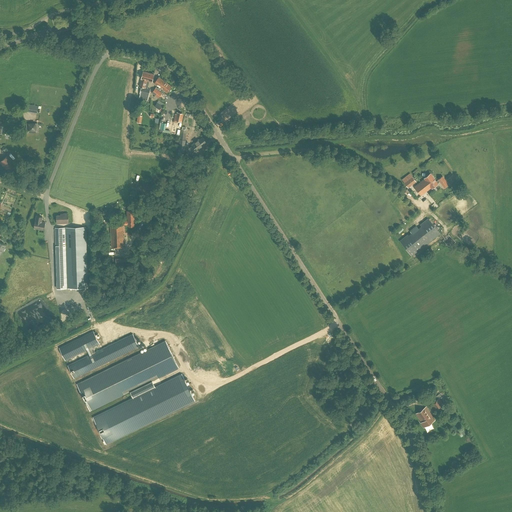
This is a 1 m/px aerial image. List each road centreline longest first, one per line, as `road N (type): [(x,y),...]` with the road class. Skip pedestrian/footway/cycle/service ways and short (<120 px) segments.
road 1 (unclassified): [(433,511),(414,446),(233,159)]
road 2 (unknown): [(105,51),(52,182),(54,291)]
road 3 (unclassified): [(233,159),(171,68),(64,44),(52,30)]
road 4 (track): [(95,325),(159,292),(231,156)]
road 5 (unknown): [(335,318),(208,390),(195,381),(173,335)]
road 6 (unclassified): [(407,194),(324,151),(233,159)]
road 7 (track): [(0,353),(83,303),(95,325)]
